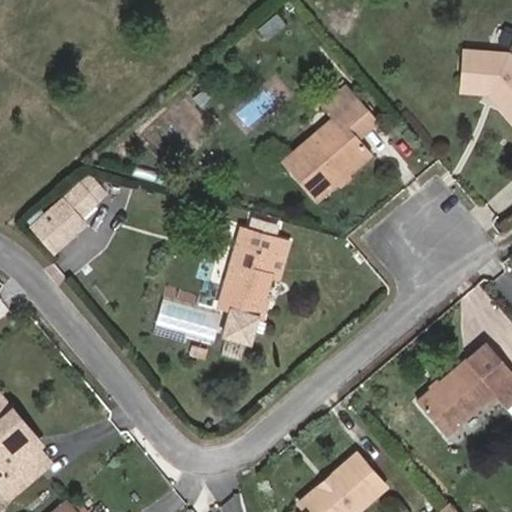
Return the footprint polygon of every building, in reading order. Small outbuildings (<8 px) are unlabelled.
[(511,122),(511,58),(507,53),(463,48),(460,88),(485,91),(511,122)] [(311,201),(368,153),(354,136),(372,119),(353,96),(278,161),(311,201)] [(75,218),(93,203),(79,186),(62,201),(75,218)] [(82,225),(75,218),(62,201),(31,228),(50,251),(82,225)] [(254,323),(260,304),(266,280),(272,260),(279,261),(284,242),(238,229),(214,312),(226,315),(219,340),(246,349),(253,322),(254,323)] [(266,280),(274,282),(279,261),(272,260),(266,280)] [(254,323),(259,324),(264,305),(260,304),(254,323)] [(416,401),(445,434),(497,390),(507,401),(511,397),(511,369),(487,341),(440,381),(430,389),(416,401)] [(437,377),(428,385),(430,389),(440,381),(437,377)] [(28,456),(36,449),(7,414),(10,411),(0,399),(0,469),(3,474),(0,476),(0,490),(6,498),(7,499),(40,471),(28,456)] [(301,511),(353,511),(382,488),(353,455),(328,476),(328,484),(320,490),(313,488),(294,504),(301,511)] [(313,488),(320,490),(328,484),(328,476),(313,488)] [(47,511),(69,511),(60,501),(47,511)]
